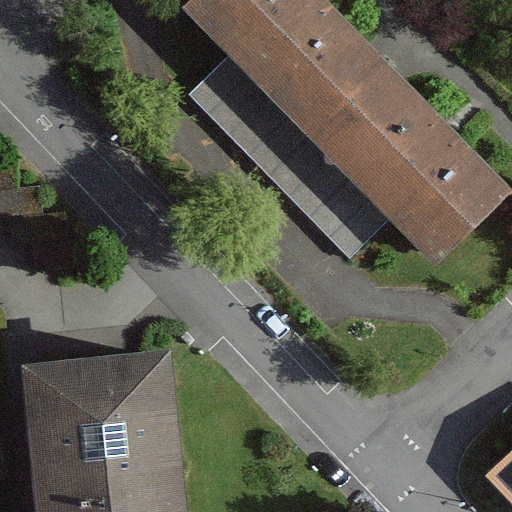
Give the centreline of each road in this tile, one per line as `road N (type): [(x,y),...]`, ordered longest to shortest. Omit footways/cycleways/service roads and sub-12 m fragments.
road 1 (residential): [(0,61),(384,470)]
road 2 (residential): [(384,470),(511,348)]
